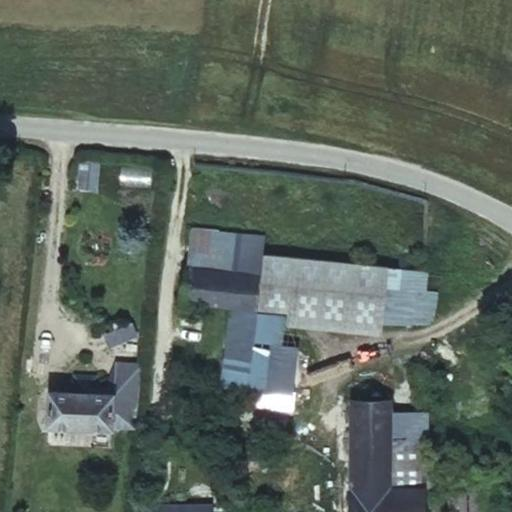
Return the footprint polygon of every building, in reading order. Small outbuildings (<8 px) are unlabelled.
[(97,187),(99,157),(79,156),(78,186),(97,187)] [(192,229),(193,208),(166,204),(157,289),(218,296),(269,301),(379,314),(386,253),(260,236),(192,229)] [(261,216),(193,208),(192,229),(260,236),(261,216)] [(269,301),(218,296),(211,365),(261,369),(269,301)] [(99,377),(98,385),(105,386),(130,388),(133,359),(109,356),(99,377)] [(50,417),(102,421),(102,419),(105,386),(98,385),(87,384),(88,371),(69,370),(68,382),(52,382),(50,417)] [(105,386),(102,419),(128,422),(130,388),(105,386)] [(355,511),(429,511),(431,489),(401,489),(395,404),(356,401),(355,511)] [(135,501),(134,511),(152,511),(153,502),(135,501)] [(153,502),(152,511),(205,511),(206,504),(153,502)]
